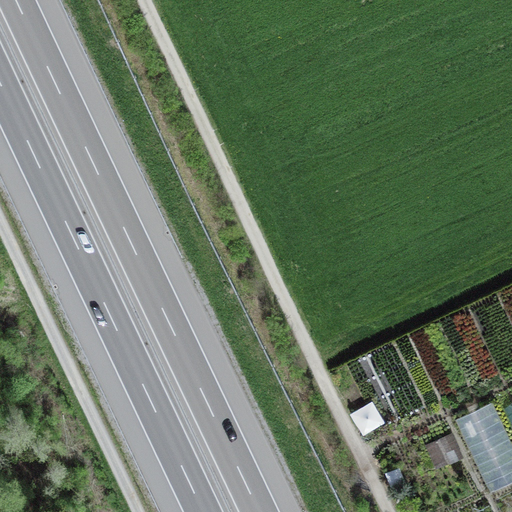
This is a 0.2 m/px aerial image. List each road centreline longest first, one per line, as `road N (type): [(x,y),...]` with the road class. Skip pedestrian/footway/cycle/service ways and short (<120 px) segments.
road 1 (motorway): [(259,511),(15,0)]
road 2 (track): [(389,511),(145,0)]
road 3 (motorway): [(0,82),(203,511)]
road 4 (track): [(0,218),(139,511)]
